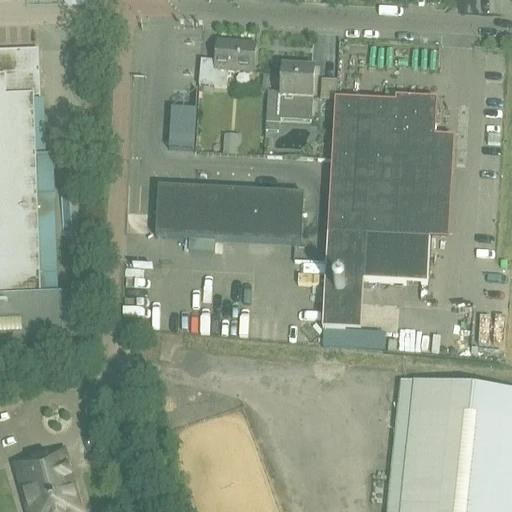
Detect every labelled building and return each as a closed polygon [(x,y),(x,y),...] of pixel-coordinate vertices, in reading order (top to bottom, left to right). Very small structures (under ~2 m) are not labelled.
[(216,73),(215,74),(214,89),(227,90),(228,74),(254,76),(256,47),(218,44),(216,73)] [(0,349),(82,346),(81,297),(42,299),(35,99),(41,99),(39,52),(0,53),(0,349)] [(89,67),(89,77),(101,77),(101,67),(89,67)] [(268,94),(267,125),(281,126),(282,101),(314,102),(315,72),(283,70),(282,95),(268,94)] [(337,99),(336,81),(322,82),(322,100),(337,99)] [(396,101),(396,106),(337,103),(327,263),(323,333),(346,334),(362,336),(365,285),(428,289),(431,244),(450,245),(456,141),(436,140),(438,112),(438,103),(396,101)] [(169,154),(194,155),(196,114),(171,113),(169,154)] [(240,157),(241,147),(224,146),(223,156),(240,157)] [(302,234),(304,197),(159,190),(157,227),(156,240),(293,247),(301,247),(302,234)] [(511,511),(511,394),(402,383),(388,511),(511,511)] [(30,511),(80,511),(71,479),(64,481),(57,455),(17,466),(30,511)]
